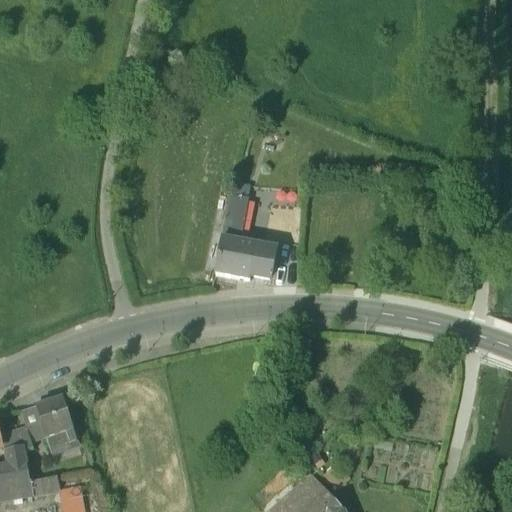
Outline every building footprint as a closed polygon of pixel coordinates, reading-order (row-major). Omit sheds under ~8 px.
[(261,190),(232,184),(221,239),(238,242),(246,201),(258,204),(261,190)] [(423,223),(423,209),(404,208),(404,223),(423,223)] [(239,243),(222,240),(215,277),(249,283),(248,282),(255,246),(239,243)] [(275,250),(239,243),(255,246),(248,282),(249,283),(250,281),(249,281),(250,278),(269,281),(275,250)] [(62,400),(35,409),(43,433),(45,441),(66,435),(72,433),(62,400)] [(26,430),(28,438),(43,433),(35,409),(20,414),(26,430)] [(26,430),(0,438),(0,443),(1,448),(2,454),(5,453),(5,454),(23,450),(24,454),(32,451),(28,438),(26,430)] [(72,433),(66,435),(70,446),(75,444),(72,433)] [(23,450),(5,454),(8,468),(14,502),(59,493),(60,493),(57,479),(29,485),(24,454),(23,450)] [(328,473),(337,490),(355,480),(345,463),(328,473)] [(0,469),(0,504),(14,502),(8,468),(0,469)] [(311,478),(271,511),(312,511),(328,498),(311,478)] [(60,493),(59,493),(62,511),(83,511),(79,489),(60,493)] [(341,511),(328,498),(312,511),(341,511)]
